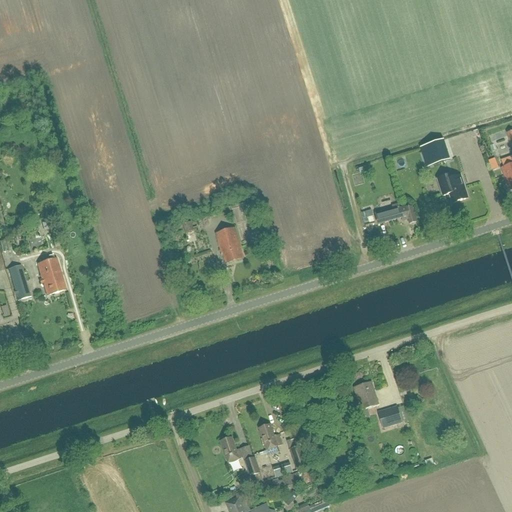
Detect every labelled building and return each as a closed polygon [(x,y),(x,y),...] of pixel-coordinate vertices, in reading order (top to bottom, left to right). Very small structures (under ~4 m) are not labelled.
[(453,157),(449,144),(423,151),(427,165),(453,157)] [(495,159),(488,162),(492,171),(498,169),(495,159)] [(511,190),(511,164),(501,169),(509,192),(511,190)] [(468,199),(461,176),(454,178),(453,175),(437,180),(443,197),(449,195),(452,204),(468,199)] [(416,223),(412,207),(404,210),(404,208),(399,209),(399,208),(393,210),(393,211),(383,214),(383,212),(375,214),(378,226),(401,219),(402,222),(407,220),(409,225),(416,223)] [(373,217),(371,211),(362,214),(363,219),(373,217)] [(241,249),(235,228),(215,234),(221,254),(222,254),(226,265),(243,260),(240,249),(241,249)] [(382,244),(379,234),(373,236),(373,237),(368,238),(371,247),(382,244)] [(66,290),(56,259),(37,265),(46,296),(66,290)] [(31,298),(20,266),(8,270),(18,302),(31,298)] [(378,406),(371,383),(354,389),(361,411),(367,409),(378,406)] [(406,424),(400,408),(379,416),(385,432),(406,424)] [(367,409),(361,411),(364,420),(370,418),(367,409)] [(275,438),(270,426),(259,430),(266,451),(282,446),(279,436),(275,438)] [(236,451),(232,438),(220,442),(228,464),(243,459),(240,450),(236,451)] [(307,466),(300,447),(289,451),(296,470),(307,466)] [(259,474),(254,459),(244,462),(249,478),(259,474)] [(252,511),(249,511),(241,493),(236,496),(237,500),(227,504),(230,511),(271,511),(268,505),(252,511)]
